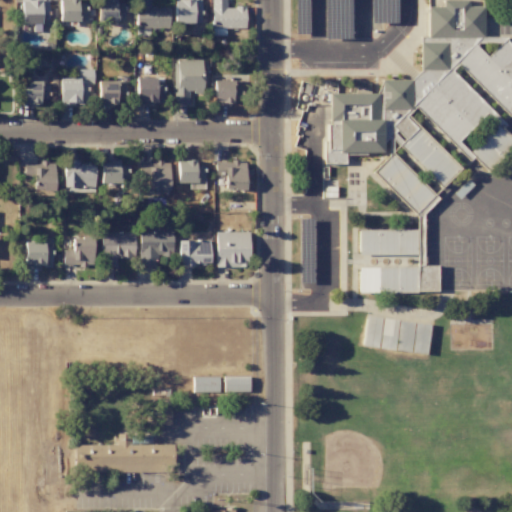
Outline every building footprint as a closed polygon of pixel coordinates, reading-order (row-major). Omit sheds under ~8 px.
[(84,21),(85,0),(70,0),(58,0),(58,21),(84,21)] [(123,21),(123,3),(115,3),(114,0),(96,0),(96,21),(123,21)] [(167,7),(148,7),(148,0),(134,0),(135,29),(168,28),(167,7)] [(200,23),(199,0),(172,0),(172,23),(200,23)] [(244,28),(244,7),(225,7),(225,0),(211,0),(210,35),(224,36),(225,28),(244,28)] [(413,213),(433,193),(392,152),(398,145),(440,187),(459,167),(406,114),(414,105),(468,159),(472,155),(487,170),(511,145),(511,137),(502,127),(505,123),(451,69),(457,63),(509,115),(511,112),(511,46),(505,39),(505,35),(483,35),(483,5),(467,5),(467,0),(441,0),(441,5),(427,5),(427,36),(419,36),(419,70),(411,79),(381,79),(376,93),(329,93),(329,124),(326,124),(326,140),(323,140),(323,163),(344,163),(344,154),(366,154),(366,152),(382,152),(382,142),(388,137),(388,154),(371,171),(413,213)] [(173,60),(172,104),(187,104),(187,93),(201,93),(201,60),(173,60)] [(58,79),(58,104),(85,104),(85,83),(92,83),(91,69),(76,70),(76,78),(58,79)] [(162,103),(161,78),(135,78),(135,104),(162,103)] [(239,102),(239,81),(212,80),(212,102),(239,102)] [(96,82),(97,103),(124,103),(123,81),(96,82)] [(47,83),(21,82),(21,103),(47,103),(47,83)] [(416,267),(358,267),(358,292),(437,293),(437,266),(422,266),(422,214),(437,199),(390,152),(372,172),(391,190),(391,191),(416,216),(416,267)] [(188,189),(203,189),(202,165),(194,165),(194,160),(175,161),(176,183),(188,183),(188,189)] [(98,182),(126,183),(126,166),(118,166),(118,162),(99,161),(98,182)] [(244,162),(214,161),(214,179),(224,179),(224,189),(244,190),(244,162)] [(23,162),(22,179),(33,179),(33,194),(53,194),(53,162),(23,162)] [(93,192),(93,163),(62,162),(62,192),(93,192)] [(167,190),(167,162),(139,162),(139,176),(147,176),(147,190),(167,190)] [(172,228),(138,227),(137,267),(153,268),(153,257),(171,257),(172,228)] [(357,230),(357,254),(415,254),(414,229),(357,230)] [(99,232),(100,267),(115,267),(115,258),(133,258),(132,232),(99,232)] [(247,232),(214,232),(214,267),(247,267),(247,232)] [(91,265),(92,237),(72,237),(72,250),(61,250),(61,265),(91,265)] [(208,240),(177,240),(178,266),(208,265),(208,240)] [(50,268),(51,241),(23,241),(23,267),(50,268)] [(376,348),(381,318),(366,315),(361,346),(376,348)] [(377,348),(392,351),(397,320),(382,318),(377,348)] [(410,351),(411,322),(397,321),(395,350),(410,351)] [(428,324),(413,323),(410,352),(426,353),(428,324)] [(247,376),(222,376),(222,392),(248,392),(247,376)] [(191,392),(216,392),(217,377),(191,377),(191,392)] [(168,400),(148,401),(149,425),(169,424),(168,400)] [(77,445),(77,473),(172,472),(172,444),(129,444),(129,433),(115,433),(115,445),(77,445)]
